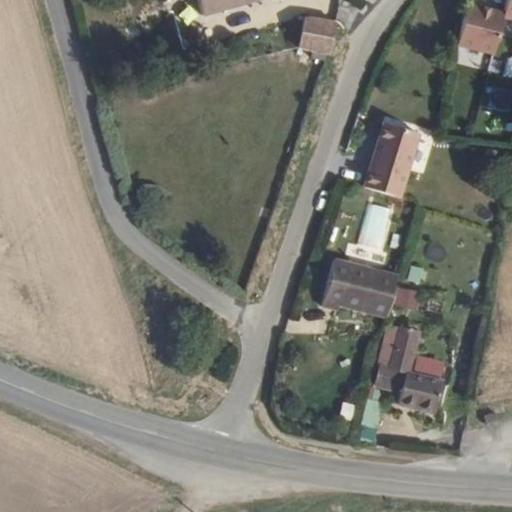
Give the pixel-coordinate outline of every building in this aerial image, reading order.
[(198,0),(201,12),(251,0),(198,0)] [(511,18),(511,0),(503,0),(500,16),(511,18)] [(496,35),(501,15),(465,5),(460,25),(496,35)] [(294,46),(326,54),(333,24),(301,18),(294,46)] [(489,70),(494,32),(455,28),(451,66),(489,70)] [(418,129),(383,119),(364,184),(398,195),(418,129)] [(367,204),(356,246),(382,252),(392,210),(367,204)] [(335,252),(323,299),(339,302),(340,297),(387,309),(391,296),(395,278),(397,268),(335,252)] [(402,407),(413,411),(420,376),(412,375),(425,327),(390,318),(379,365),(381,366),(376,387),(405,394),(402,407)] [(420,376),(413,411),(441,419),(449,383),(420,376)] [(377,429),(381,403),(363,400),(359,427),(377,429)]
